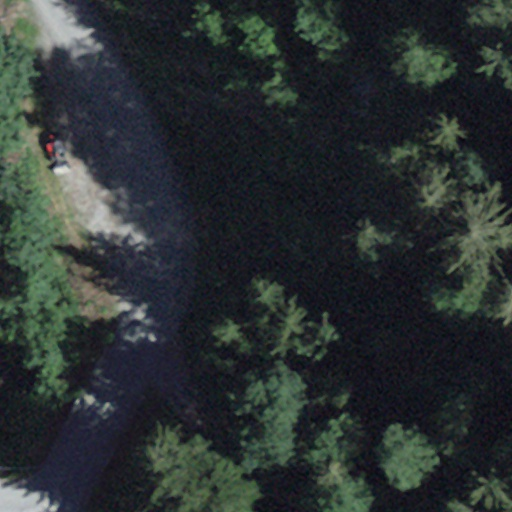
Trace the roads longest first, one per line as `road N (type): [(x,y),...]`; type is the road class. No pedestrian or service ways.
road 1 (tertiary): [(52,504),(148,333),(164,231),(141,144),(67,0)]
road 2 (track): [(308,511),(179,393),(148,333)]
